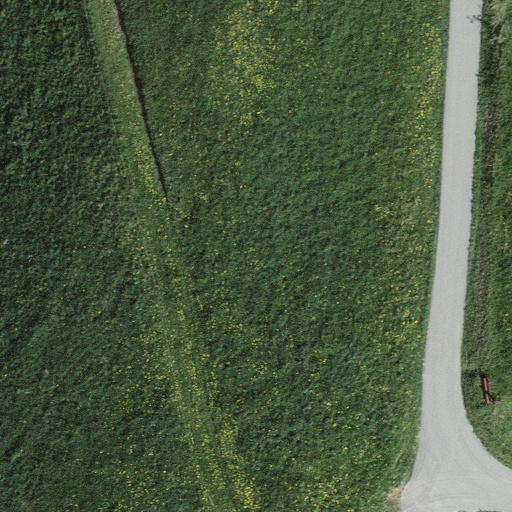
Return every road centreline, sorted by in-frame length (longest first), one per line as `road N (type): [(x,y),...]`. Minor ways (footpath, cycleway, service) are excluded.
road 1 (unclassified): [(465,0),(444,411),(465,471),(511,497)]
road 2 (track): [(222,511),(114,0)]
